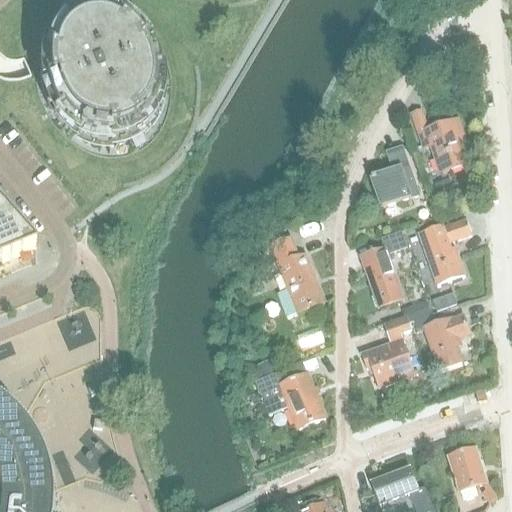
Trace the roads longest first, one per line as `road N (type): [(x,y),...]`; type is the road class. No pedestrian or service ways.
road 1 (residential): [(343,459),(346,200),(427,46),(450,27),(491,13)]
road 2 (residential): [(511,349),(491,13)]
road 3 (residential): [(343,459),(511,401)]
